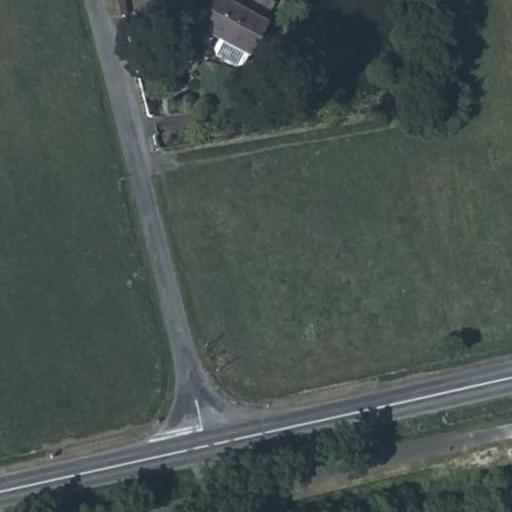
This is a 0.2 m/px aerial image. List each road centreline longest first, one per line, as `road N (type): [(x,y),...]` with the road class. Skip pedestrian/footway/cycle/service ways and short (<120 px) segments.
road 1 (unclassified): [(208,447),(93,0)]
road 2 (secondary): [(208,447),(511,378)]
road 3 (secondary): [(0,493),(208,447)]
